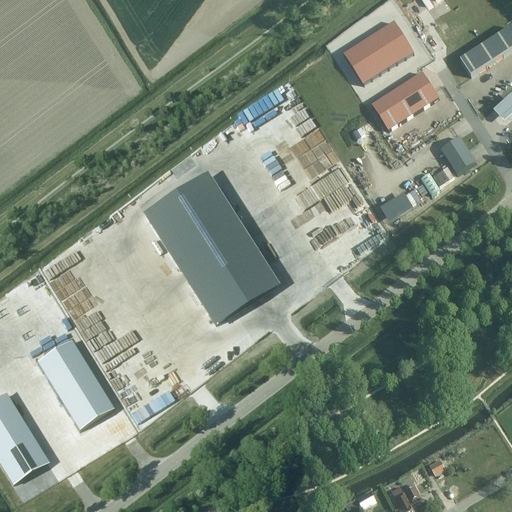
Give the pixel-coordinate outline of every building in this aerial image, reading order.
[(344,57),(364,88),(414,56),(395,25),(344,57)] [(511,30),(460,63),(471,79),(511,52),(511,30)] [(423,76),(372,109),(389,134),(440,101),(423,76)] [(511,97),(511,98),(494,114),(504,125),(511,118),(511,97)] [(476,165),(460,140),(441,153),(458,177),(476,165)] [(448,170),(433,180),(440,190),(455,181),(448,170)] [(432,198),(440,193),(429,176),(421,181),(432,198)] [(207,179),(146,218),(216,327),(276,289),(207,179)] [(72,344),(38,366),(80,434),(114,413),(72,344)] [(0,465),(14,488),(48,467),(6,398),(0,401),(0,465)] [(436,479),(447,473),(441,463),(430,469),(436,479)] [(422,501),(414,487),(404,493),(412,507),(422,501)] [(365,511),(377,505),(370,495),(357,503),(362,511),(365,511)] [(412,511),(404,496),(396,501),(401,511),(399,511),(412,511)]
